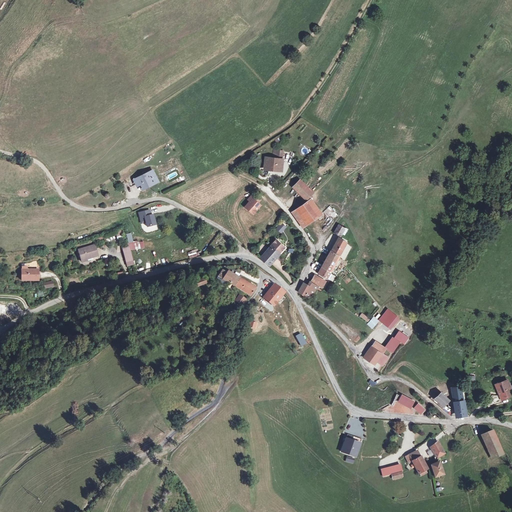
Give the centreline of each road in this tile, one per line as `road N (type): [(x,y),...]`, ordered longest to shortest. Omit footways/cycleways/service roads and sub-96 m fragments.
road 1 (track): [(82,511),(105,482),(212,403),(232,322),(261,274),(291,292)]
road 2 (track): [(371,0),(291,122),(229,167),(266,191)]
road 3 (tertiary): [(2,330),(82,291),(196,260),(246,256)]
road 4 (tertiary): [(297,301),(351,409),(453,420)]
road 5 (residential): [(453,420),(410,384),(370,375),(325,317),(297,301)]
road 6 (residential): [(139,200),(170,200),(224,228),(246,256)]
road 7 (residential): [(266,191),(311,252),(291,292)]
